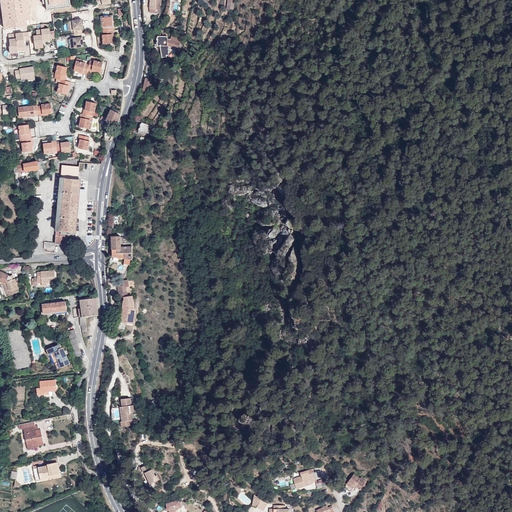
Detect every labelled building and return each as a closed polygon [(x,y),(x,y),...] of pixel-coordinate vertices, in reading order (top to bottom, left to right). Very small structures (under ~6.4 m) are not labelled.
[(0,0),(0,6),(5,6),(7,24),(44,19),(53,18),(53,17),(53,16),(51,0),(0,0)] [(70,0),(51,0),(53,16),(72,13),(70,0)] [(150,0),(149,12),(160,13),(161,9),(160,9),(160,0),(150,0)] [(113,30),(112,21),(112,17),(102,18),(103,27),(104,27),(104,31),(112,30),(113,30)] [(74,34),(82,33),(82,29),(83,29),(82,19),(72,21),(74,34)] [(51,41),(50,29),(44,29),(44,24),(41,25),(42,30),(43,42),(51,41)] [(43,42),(42,30),(36,30),(37,36),(35,37),(36,45),(43,44),(43,42)] [(112,38),(112,30),(104,31),(103,31),(103,35),(102,35),(103,44),(113,43),(112,38)] [(24,41),(29,40),(28,32),(8,35),(9,40),(10,46),(9,46),(10,53),(18,52),(18,51),(18,48),(25,47),(24,41)] [(73,38),(74,48),(84,47),(82,33),(74,34),(75,38),(73,38)] [(167,39),(167,36),(158,36),(158,46),(160,46),(162,57),(166,57),(166,55),(168,55),(168,46),(178,48),(180,38),(171,36),(170,40),(167,39)] [(101,72),(103,62),(94,60),(94,61),(90,60),(89,65),(88,69),(96,71),(101,72)] [(88,69),(89,65),(85,64),(85,63),(76,61),(74,70),(78,71),(83,73),(83,72),(87,73),(87,71),(88,69)] [(66,73),(67,67),(57,65),(54,78),(56,79),(64,80),(65,76),(66,73)] [(35,79),(33,67),(19,69),(20,70),(15,71),(16,79),(21,78),(21,79),(27,78),(28,80),(35,79)] [(150,92),(152,79),(145,78),(143,90),(150,92)] [(68,90),(69,86),(70,82),(65,81),(64,80),(56,79),(56,83),(59,83),(57,93),(67,95),(68,90)] [(143,104),(147,93),(142,91),(138,102),(143,104)] [(94,112),(96,103),(87,101),(86,106),(85,110),(84,114),(91,116),(93,116),(98,117),(99,113),(94,112)] [(52,113),(51,103),(42,104),(42,105),(38,106),(39,115),(47,114),(52,113)] [(39,115),(38,106),(37,105),(18,107),(19,117),(39,115)] [(107,121),(116,125),(121,115),(112,111),(107,121)] [(89,129),(91,116),(84,114),(83,114),(82,114),(81,118),(80,122),(79,127),(89,129)] [(152,124),(143,121),(139,131),(149,134),(152,124)] [(30,138),(29,129),(28,124),(19,126),(20,135),(21,135),(21,139),(23,139),(30,138)] [(88,150),(90,141),(88,141),(89,137),(81,135),(79,144),(78,148),(88,150)] [(32,146),(31,138),(30,138),(23,139),(23,143),(22,143),(23,152),(33,151),(32,146)] [(58,151),(57,143),(57,142),(48,143),(43,144),(44,153),(53,152),(53,151),(58,151)] [(71,151),(70,142),(66,142),(57,143),(58,151),(58,152),(62,152),(71,151)] [(39,169),(38,161),(13,166),(14,173),(39,169)] [(55,246),(55,251),(58,252),(59,242),(67,243),(76,244),(83,165),(65,164),(58,242),(55,241),(55,246)] [(123,239),(131,239),(132,236),(113,235),(113,249),(123,248),(123,239)] [(130,256),(132,255),(131,246),(131,239),(123,239),(123,248),(113,249),(112,248),(113,256),(125,256),(125,263),(128,263),(128,261),(130,261),(130,256)] [(0,279),(5,282),(10,295),(20,291),(15,278),(12,278),(11,275),(1,270),(0,273),(0,279)] [(39,272),(39,277),(43,277),(43,279),(43,282),(49,281),(57,280),(56,270),(39,272)] [(5,282),(1,283),(6,296),(10,295),(5,282)] [(120,293),(120,299),(126,298),(126,287),(128,288),(128,282),(122,282),(122,287),(120,288),(120,293)] [(80,307),(97,305),(96,298),(80,300),(80,307)] [(45,313),(69,311),(68,301),(44,304),(45,313)] [(98,315),(97,305),(80,307),(80,308),(81,316),(86,316),(98,315)] [(73,345),(79,343),(77,337),(78,336),(76,330),(69,333),(70,337),(73,345)] [(84,354),(79,343),(73,345),(78,357),(84,354)] [(63,347),(62,346),(55,347),(47,350),(50,356),(52,354),(58,369),(71,364),(64,347),(63,347)] [(57,391),(56,380),(40,381),(40,388),(37,388),(37,395),(49,394),(49,392),(57,391)] [(124,404),(122,405),(123,419),(142,417),(141,411),(136,411),(135,407),(138,407),(138,402),(135,403),(135,395),(123,397),(124,404)] [(28,449),(39,446),(39,445),(44,444),(41,429),(39,429),(38,425),(35,426),(34,422),(19,425),(20,429),(23,428),(28,449)] [(60,474),(57,462),(58,462),(58,457),(47,460),(48,465),(38,467),(38,468),(34,469),(36,481),(50,478),(50,476),(60,474)] [(155,475),(152,469),(150,470),(147,464),(141,467),(144,473),(145,472),(150,484),(159,480),(157,475),(155,475)] [(312,469),(300,472),(301,476),(293,479),(296,489),(305,486),(304,485),(316,481),(312,469)] [(366,481),(361,477),(360,478),(354,474),(347,484),(353,488),(354,487),(355,486),(357,487),(360,489),(366,481)] [(252,505),(257,507),(261,500),(255,495),(254,495),(252,505)] [(263,511),(267,503),(261,500),(257,507),(263,511)] [(180,507),(179,501),(166,503),(168,510),(169,510),(169,511),(176,511),(176,508),(180,507)]
